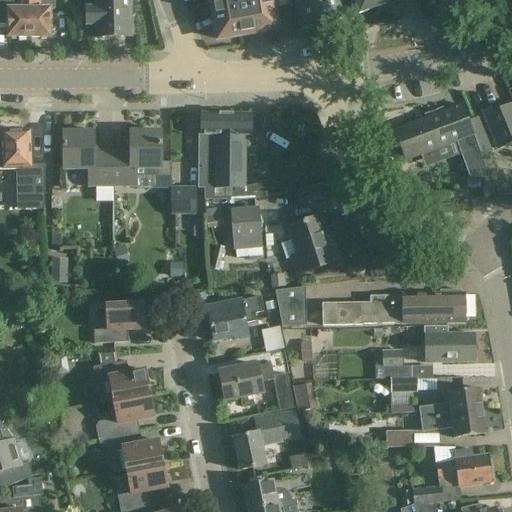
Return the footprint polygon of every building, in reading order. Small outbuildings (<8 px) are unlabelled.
[(0,0),(0,24),(7,25),(7,39),(29,39),(28,0),(0,0)] [(28,0),(29,39),(50,39),(50,10),(55,10),(54,0),(28,0)] [(95,0),(96,7),(85,7),(86,28),(96,28),(97,40),(132,39),(130,0),(95,0)] [(211,0),(218,40),(277,30),(273,7),(278,6),(279,10),(292,6),(290,0),(211,0)] [(336,0),(297,0),(305,25),(326,19),(328,25),(342,20),(340,15),(341,14),(336,0)] [(390,3),(389,0),(349,0),(356,16),(390,3)] [(511,104),(499,110),(498,106),(482,113),(498,150),(511,143),(511,104)] [(469,178),(491,178),(466,122),(460,105),(394,130),(405,160),(443,146),(448,157),(460,153),(469,178)] [(201,115),(201,135),(206,135),(205,189),(213,189),(223,189),(225,141),(229,141),(230,115),(201,115)] [(225,141),(223,189),(245,189),(246,136),(252,136),(252,115),(230,115),(229,141),(225,141)] [(130,152),(112,152),(113,187),(136,187),(136,175),(161,175),(161,170),(160,132),(129,133),(130,152)] [(31,165),(30,133),(2,134),(3,153),(0,153),(0,170),(3,170),(16,170),(17,210),(44,209),(45,165),(31,165)] [(89,187),(113,187),(112,152),(94,153),(94,133),(63,133),(63,170),(89,170),(89,187)] [(274,195),(271,181),(249,185),(251,200),(274,195)] [(201,188),(171,188),(171,215),(201,215),(201,188)] [(258,208),(231,211),(235,249),(235,251),(263,248),(258,208)] [(329,247),(320,219),(288,229),(292,241),(281,244),(286,260),(292,258),(298,276),(339,262),(334,245),(329,247)] [(124,245),(112,248),(118,268),(130,265),(124,245)] [(215,246),(209,268),(219,271),(225,249),(215,246)] [(68,259),(51,259),(50,284),(68,284),(68,259)] [(306,327),(305,288),(275,292),(282,327),(306,327)] [(204,293),(191,296),(193,305),(206,302),(204,293)] [(466,323),(465,296),(402,297),(369,298),(369,304),(322,305),(323,328),(336,328),(361,327),(361,326),(466,323)] [(264,313),(261,298),(237,303),(208,309),(215,342),(235,338),(236,342),(248,340),(245,325),(257,322),(255,315),(264,313)] [(144,313),(144,306),(106,308),(107,331),(94,332),(95,345),(128,344),(128,331),(145,330),(145,329),(148,329),(150,327),(150,315),(147,312),(144,313)] [(278,327),(260,330),(264,352),(282,349),(278,327)] [(448,336),(448,328),(425,328),(425,364),(475,363),(475,336),(448,336)] [(375,380),(391,380),(418,380),(433,379),(433,367),(403,367),(403,351),(382,351),(382,357),(375,357),(375,380)] [(96,368),(93,368),(97,388),(100,404),(113,402),(150,394),(146,371),(129,374),(126,362),(117,364),(96,368)] [(275,377),(273,366),(258,369),(258,367),(221,374),(227,401),(264,394),(262,384),(273,382),(279,411),(293,409),(287,374),(275,377)] [(391,380),(391,394),(418,394),(418,391),(418,380),(391,380)] [(297,407),(312,405),(308,384),(294,386),(297,407)] [(421,422),(482,413),(479,390),(449,395),(450,405),(419,409),(421,422)] [(96,426),(99,441),(140,433),(137,421),(155,418),(150,394),(113,402),(114,411),(105,413),(96,426)] [(301,439),(295,411),(252,419),(255,433),(232,438),(239,471),(266,465),(262,447),(301,439)] [(482,413),(421,422),(422,432),(422,433),(438,431),(446,430),(454,429),(455,440),(485,435),(482,413)] [(5,428),(0,432),(0,481),(3,490),(33,477),(29,463),(22,465),(14,441),(5,428)] [(410,432),(386,433),(386,448),(410,448),(410,432)] [(126,471),(126,472),(164,465),(159,442),(142,445),(140,433),(99,441),(100,443),(107,442),(109,453),(107,454),(106,456),(106,461),(107,466),(109,471),(113,474),(126,471)] [(453,447),(435,449),(436,466),(439,481),(458,478),(459,488),(460,488),(492,484),(491,473),(494,470),(493,464),(489,462),(488,457),(473,459),(472,450),(454,453),(453,447)] [(304,455),(289,459),(291,470),(307,467),(304,455)] [(164,465),(126,472),(130,495),(118,497),(120,511),(123,511),(153,505),(151,492),(168,489),(164,465)] [(273,489),(272,482),(243,488),(248,511),(297,511),(295,499),(291,500),(289,494),(285,490),(279,488),(273,489)] [(442,502),(440,487),(439,487),(413,491),(414,507),(442,502)] [(1,511),(41,511),(41,509),(35,510),(34,497),(0,501),(1,511)]
